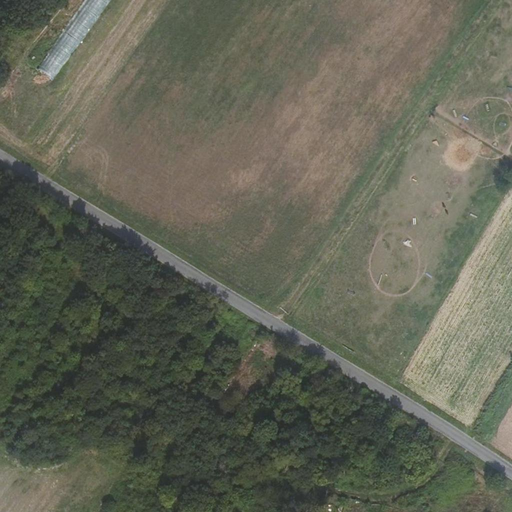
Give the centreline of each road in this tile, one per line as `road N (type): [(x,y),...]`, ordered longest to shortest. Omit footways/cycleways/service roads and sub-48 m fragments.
road 1 (tertiary): [(0,155),(511,475)]
road 2 (track): [(496,0),(275,327)]
